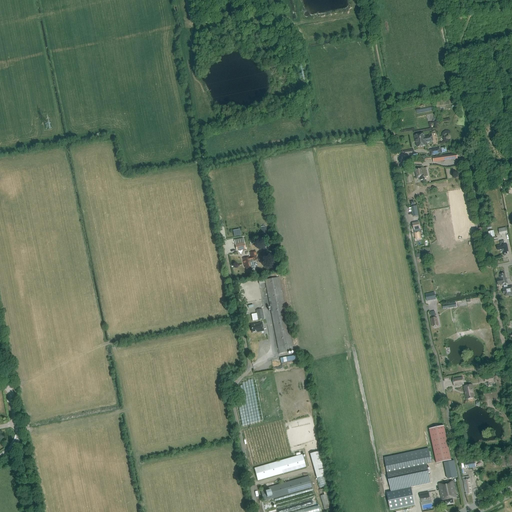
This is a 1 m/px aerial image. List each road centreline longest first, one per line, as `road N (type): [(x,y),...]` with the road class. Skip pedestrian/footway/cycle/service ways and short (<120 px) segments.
road 1 (unclassified): [(466,509),(396,149)]
road 2 (track): [(365,0),(396,149)]
road 3 (unclassified): [(31,511),(0,373)]
